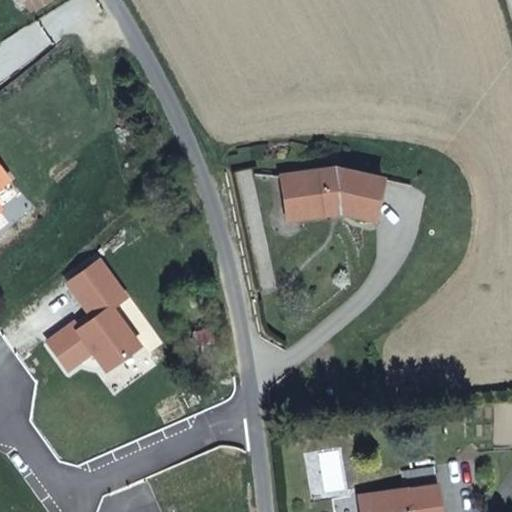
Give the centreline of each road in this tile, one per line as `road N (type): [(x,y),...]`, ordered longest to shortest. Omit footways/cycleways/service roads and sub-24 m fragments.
road 1 (unclassified): [(265,511),(234,288),(205,184),(172,104),(110,0)]
road 2 (unknown): [(0,404),(45,457),(72,470),(103,469),(159,440),(254,414)]
